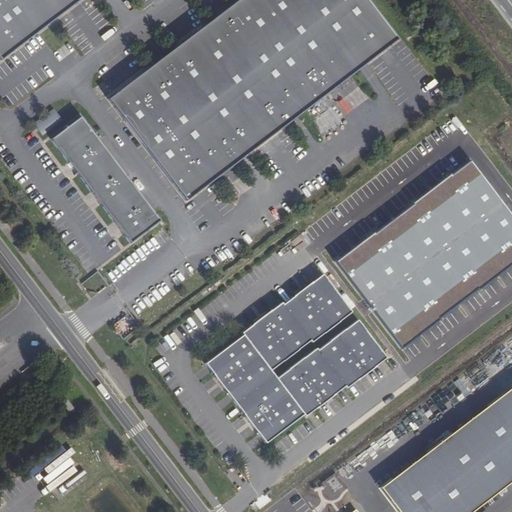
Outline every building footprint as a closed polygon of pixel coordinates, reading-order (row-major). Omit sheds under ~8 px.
[(0,0),(0,51),(66,0),(0,0)] [(177,206),(389,44),(355,0),(234,0),(98,104),(177,206)] [(52,109),(33,123),(42,135),(60,121),(52,109)] [(159,221),(79,116),(48,139),(128,244),(159,221)] [(242,336),(205,365),(266,444),(303,415),(305,417),(345,386),(347,389),(386,359),(357,321),(317,351),(316,349),(276,379),(270,371),(309,342),(310,343),(351,313),(322,275),(282,305),(281,303),(241,334),(242,336)] [(511,388),(379,489),(396,511),(471,511),(511,481),(511,388)] [(73,408),(67,400),(62,404),(68,412),(73,408)]
